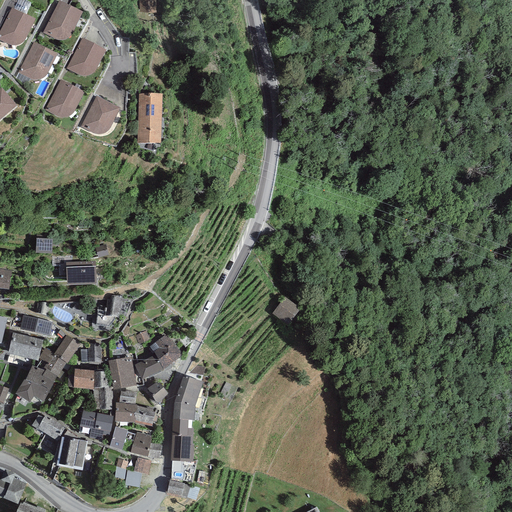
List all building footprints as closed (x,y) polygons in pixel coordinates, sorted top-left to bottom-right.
[(23,0),(21,0),(16,7),(25,13),(31,5),(23,0)] [(155,0),(140,0),(140,11),(155,12),(155,0)] [(82,16),(59,4),(43,34),(55,40),(59,41),(63,41),(67,40),(69,38),(72,35),(82,16)] [(35,22),(11,9),(0,30),(0,41),(8,46),(12,47),(14,47),(17,47),(20,46),(23,44),(25,42),(35,22)] [(106,53),(82,40),(67,70),(79,77),(83,78),(87,78),(90,76),(93,74),(96,72),(106,53)] [(57,57),(34,44),(17,74),(30,81),(34,82),(38,82),(41,80),(44,78),(47,75),(57,57)] [(84,94),(60,82),(44,112),(57,118),(61,119),(65,119),(68,118),(71,116),(74,113),(84,94)] [(1,90),(0,91),(0,122),(16,109),(1,90)] [(161,96),(138,96),(137,145),(160,146),(161,96)] [(120,110),(96,99),(81,128),(95,135),(98,136),(100,136),(102,135),(104,135),(106,133),(108,132),(109,131),(120,110)] [(59,238),(36,237),(35,252),(51,253),(52,246),(58,246),(59,238)] [(105,245),(96,247),(98,257),(108,255),(105,245)] [(72,257),(51,257),(52,267),(58,267),(58,275),(66,274),(65,262),(72,262),(72,257)] [(94,261),(72,262),(65,262),(66,274),(66,283),(95,282),(94,261)] [(1,269),(0,269),(0,287),(8,289),(12,271),(1,269)] [(121,296),(111,295),(110,299),(107,299),(106,306),(98,305),(97,310),(98,310),(96,325),(109,326),(115,319),(115,316),(118,316),(119,307),(120,307),(121,296)] [(284,297),(273,313),(288,324),(300,308),(284,297)] [(47,305),(38,303),(37,312),(46,313),(47,305)] [(52,322),(32,318),(29,331),(49,335),(52,322)] [(43,339),(12,332),(7,354),(26,358),(26,357),(38,360),(43,339)] [(156,354),(134,364),(141,378),(163,368),(183,353),(167,334),(150,346),(156,354)] [(80,344),(66,335),(53,353),(44,348),(39,358),(42,360),(36,367),(44,370),(42,374),(54,381),(57,375),(58,375),(66,362),(67,363),(80,344)] [(101,344),(88,343),(88,349),(81,349),(81,362),(89,362),(88,364),(101,364),(101,344)] [(132,356),(108,360),(113,389),(137,385),(132,356)] [(36,367),(31,365),(26,378),(25,377),(15,393),(30,402),(33,396),(43,401),(54,381),(42,374),(44,370),(36,367)] [(94,369),(75,368),(74,374),(68,374),(68,386),(73,385),(73,387),(94,388),(94,371),(94,369)] [(110,389),(108,372),(94,371),(94,388),(95,413),(111,415),(111,398),(113,397),(112,389),(110,389)] [(173,405),(172,419),(190,421),(190,409),(199,382),(182,378),(173,405)] [(157,381),(147,387),(157,404),(168,393),(160,382),(158,383),(157,381)] [(8,388),(0,385),(0,400),(3,402),(8,388)] [(116,403),(115,422),(134,422),(136,405),(137,404),(135,404),(137,392),(125,390),(125,391),(120,391),(119,403),(116,403)] [(155,410),(136,405),(134,422),(151,427),(155,410)] [(109,435),(113,416),(111,415),(95,413),(83,410),(79,426),(81,425),(79,433),(89,436),(88,438),(99,440),(100,433),(109,435)] [(38,415),(32,425),(46,433),(54,420),(45,414),(43,418),(38,415)] [(54,420),(46,433),(57,440),(65,427),(54,420)] [(183,422),(172,421),(168,459),(187,460),(190,430),(183,429),(183,422)] [(134,433),(115,428),(111,444),(123,446),(125,439),(132,440),(134,433)] [(152,435),(136,432),(130,452),(147,456),(150,443),(152,435)] [(85,443),(61,438),(55,465),(79,470),(85,443)] [(162,444),(150,443),(147,456),(159,458),(162,444)] [(125,463),(116,460),(114,468),(114,477),(123,478),(123,471),(125,463)] [(149,465),(136,462),(134,471),(128,470),(125,484),(138,487),(141,473),(147,474),(149,465)] [(181,463),(170,462),(168,479),(179,480),(181,463)] [(15,470),(5,466),(2,472),(0,470),(0,495),(18,503),(26,483),(12,477),(15,470)] [(183,485),(168,482),(165,497),(179,500),(179,497),(194,502),(197,490),(183,485)]
